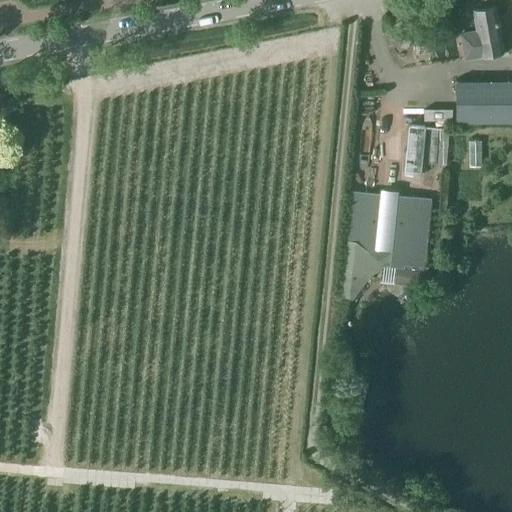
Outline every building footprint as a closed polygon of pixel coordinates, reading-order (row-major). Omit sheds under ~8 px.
[(482,53),(504,50),(496,4),(474,8),(478,29),(462,32),(466,56),(482,53)] [(457,119),(511,118),(511,78),(457,79),(457,119)] [(451,121),(451,109),(424,109),(424,120),(451,121)] [(448,161),(449,125),(408,123),(406,171),(423,172),(423,160),(448,161)] [(336,300),(350,302),(378,266),(395,268),(393,280),(426,283),(427,272),(420,271),(420,267),(424,267),(430,199),(346,191),(336,300)]
